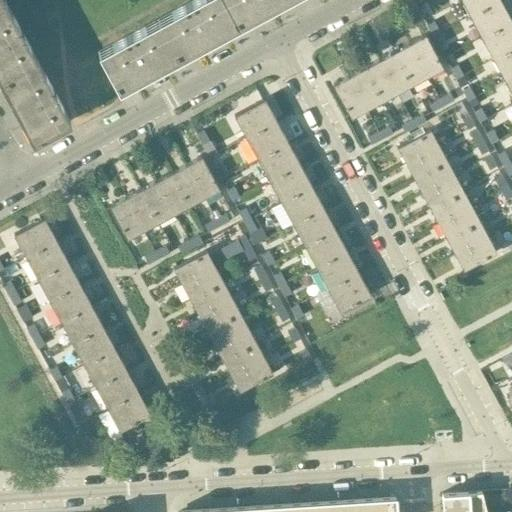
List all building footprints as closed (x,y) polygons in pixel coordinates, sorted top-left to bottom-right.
[(224,0),(191,0),(156,19),(176,57),(237,24),(224,0)] [(224,0),(237,24),(280,0),(224,0)] [(500,0),(499,0),(460,0),(470,17),(500,0)] [(500,0),(470,17),(481,38),(511,22),(500,0)] [(4,1),(0,3),(0,79),(19,69),(36,60),(4,1)] [(156,19),(97,51),(117,89),(176,57),(156,19)] [(433,21),(426,25),(431,35),(439,32),(433,21)] [(511,22),(481,38),(493,60),(511,48),(511,22)] [(439,32),(431,35),(437,46),(444,42),(439,32)] [(424,34),(409,42),(426,75),(442,67),(424,34)] [(409,42),(393,51),(411,84),(426,75),(409,42)] [(511,48),(493,60),(505,82),(511,77),(511,48)] [(393,51),(378,59),(396,92),(411,84),(393,51)] [(378,59),(363,67),(381,100),(396,92),(378,59)] [(36,60),(19,69),(0,79),(0,81),(31,140),(49,130),(69,119),(36,60)] [(457,64),(449,68),(455,79),(462,75),(457,64)] [(363,67),(348,75),(366,108),(381,100),(363,67)] [(348,75),(332,84),(350,117),(366,108),(348,75)] [(468,86),(461,90),(467,100),(474,96),(468,86)] [(449,92),(438,98),(442,105),(453,100),(449,92)] [(264,98),(233,115),(245,137),(276,121),(264,98)] [(438,98),(428,104),(432,111),(442,105),(438,98)] [(480,107),(472,111),(478,122),(486,118),(480,107)] [(421,113),(411,119),(414,126),(425,120),(421,113)] [(468,114),(461,118),(466,129),(473,125),(468,114)] [(411,119),(400,125),(404,132),(414,126),(411,119)] [(276,121),(245,137),(257,158),(287,141),(276,121)] [(388,125),(377,131),(381,138),(392,133),(388,125)] [(429,128),(396,146),(405,162),(438,145),(429,128)] [(202,129),(195,133),(201,144),(208,140),(202,129)] [(476,129),(468,133),(474,143),(481,139),(476,129)] [(491,129),(484,133),(490,143),(497,139),(491,129)] [(377,131),(366,137),(370,144),(381,138),(377,131)] [(481,139),(474,143),(480,154),(487,150),(481,139)] [(287,141),(257,158),(268,180),(299,163),(287,141)] [(438,145),(405,162),(413,178),(446,160),(438,145)] [(503,150),(496,154),(502,165),(509,161),(503,150)] [(490,154),(482,158),(488,169),(495,165),(490,154)] [(200,155),(185,164),(203,196),(218,188),(200,155)] [(446,160),(413,178),(421,192),(454,174),(446,160)] [(511,166),(509,161),(502,165),(507,175),(511,172),(511,166)] [(299,163),(268,180),(280,201),(310,184),(299,163)] [(185,164),(170,172),(188,204),(203,196),(185,164)] [(221,164),(214,168),(220,179),(227,175),(221,164)] [(170,172),(155,180),(173,212),(188,204),(170,172)] [(454,174),(421,192),(429,207),(462,189),(454,174)] [(500,174),(493,178),(499,189),(506,185),(500,174)] [(155,180),(140,188),(157,221),(173,212),(155,180)] [(310,184),(280,201),(291,222),(322,206),(310,184)] [(506,185),(499,189),(505,200),(511,196),(506,185)] [(233,186),(226,190),(232,200),(239,196),(233,186)] [(140,188),(124,197),(141,230),(157,221),(140,188)] [(462,189),(429,207),(438,223),(470,205),(462,189)] [(108,205),(126,238),(141,230),(124,197),(108,205)] [(470,205),(438,223),(446,239),(479,221),(470,205)] [(322,206),(291,222),(303,244),(334,228),(322,206)] [(245,207),(238,211),(243,221),(251,218),(245,207)] [(225,213),(214,219),(218,226),(229,220),(225,213)] [(43,218),(13,234),(25,257),(55,240),(43,218)] [(251,218),(243,221),(249,232),(256,228),(251,218)] [(214,219),(204,224),(208,232),(218,226),(214,219)] [(479,221),(446,239),(455,254),(487,237),(479,221)] [(334,228),(303,244),(315,266),(346,250),(334,228)] [(198,235),(187,240),(191,248),(202,242),(198,235)] [(244,235),(236,239),(242,249),(250,245),(244,235)] [(487,237),(455,254),(462,268),(495,251),(487,237)] [(55,240),(25,257),(37,278),(67,262),(55,240)] [(187,240),(176,246),(180,253),(191,248),(187,240)] [(165,245),(154,251),(158,258),(168,252),(165,245)] [(250,245),(242,249),(248,260),(255,256),(250,245)] [(205,250),(172,267),(180,282),(213,264),(205,250)] [(268,250),(261,254),(267,265),(274,261),(268,250)] [(346,250),(315,266),(327,288),(357,272),(346,250)] [(154,251),(143,257),(147,264),(158,258),(154,251)] [(67,262),(37,278),(48,300),(79,284),(67,262)] [(213,264),(180,282),(189,299),(222,281),(213,264)] [(260,265),(253,269),(259,280),(266,276),(260,265)] [(279,271),(272,275),(278,286),(285,282),(279,271)] [(357,272),(327,288),(339,310),(369,294),(357,272)] [(266,276),(259,280),(265,291),(272,287),(266,276)] [(9,280),(2,283),(7,294),(15,290),(9,280)] [(222,281),(189,299),(198,314),(230,296),(222,281)] [(285,282),(278,286),(283,296),(291,292),(285,282)] [(79,284),(48,300),(60,321),(90,305),(79,284)] [(15,290),(7,294),(13,305),(20,301),(15,290)] [(230,296),(198,314),(206,329),(238,311),(230,296)] [(276,296),(269,300),(275,310),(282,306),(276,296)] [(297,304),(290,308),(296,318),(303,314),(297,304)] [(90,305),(60,321),(72,343),(102,327),(90,305)] [(282,306),(275,310),(281,321),(288,317),(282,306)] [(238,311),(206,329),(214,344),(247,327),(238,311)] [(303,314),(296,318),(307,341),(321,333),(309,311),(303,314)] [(32,323),(25,327),(31,337),(38,334),(32,323)] [(102,327),(72,343),(84,365),(114,348),(102,327)] [(247,327),(214,344),(222,360),(255,342),(247,327)] [(294,327),(286,331),(292,342),(299,338),(294,327)] [(38,334),(31,337),(37,348),(44,344),(38,334)] [(255,342),(222,360),(230,374),(263,356),(255,342)] [(114,348),(84,365),(96,387),(126,371),(114,348)] [(305,349),(298,353),(303,363),(304,364),(311,360),(305,349)] [(511,352),(501,358),(505,365),(511,361),(511,352)] [(263,356),(230,374),(238,389),(271,372),(263,356)] [(55,365),(48,369),(54,380),(61,376),(55,365)] [(126,371),(96,387),(107,409),(138,392),(126,371)] [(67,387),(60,391),(66,402),(73,398),(67,387)] [(138,392),(107,409),(118,429),(149,413),(138,392)] [(79,410),(72,414),(78,425),(80,424),(85,421),(79,410)] [(78,425),(73,427),(78,438),(85,434),(80,424),(78,425)] [(89,441),(81,444),(87,455),(94,452),(89,441)] [(485,511),(480,490),(441,492),(442,511),(485,511)] [(394,511),(394,498),(394,495),(376,497),(376,499),(376,511),(394,511)] [(376,511),(376,499),(376,497),(357,498),(358,501),(358,511),(376,511)] [(358,511),(358,501),(357,498),(339,499),(339,502),(340,511),(358,511)] [(340,511),(339,502),(339,499),(321,500),(321,503),(321,511),(340,511)] [(321,511),(321,503),(321,500),(303,501),(303,504),(303,511),(321,511)] [(303,511),(303,504),(303,501),(285,503),(285,505),(285,511),(303,511)] [(285,511),(285,505),(285,503),(267,504),(267,506),(267,511),(285,511)]
